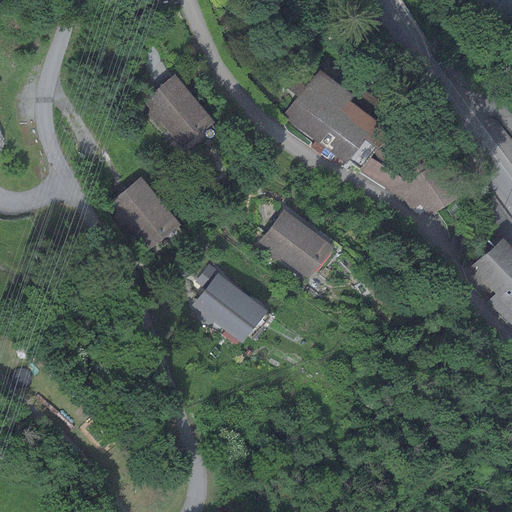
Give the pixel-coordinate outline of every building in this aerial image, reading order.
[(298,96),(283,117),(346,164),(365,139),(377,148),(394,134),(349,101),(353,96),(318,71),(306,87),(287,73),(280,83),(298,96)] [(174,74),(143,99),(183,149),(214,124),(174,74)] [(370,158),(361,172),(404,199),(421,222),(463,193),(440,159),(429,166),(398,131),(394,134),(377,148),(401,177),(370,158)] [(140,177),(107,204),(146,252),(179,225),(140,177)] [(283,209),(258,242),(308,280),(333,247),(283,209)] [(471,266),(495,293),(487,301),(511,327),(511,248),(502,237),(471,266)] [(217,274),(192,306),(241,343),(266,311),(217,274)]
